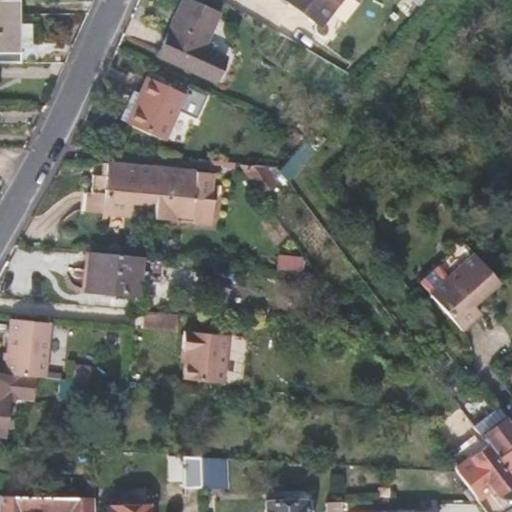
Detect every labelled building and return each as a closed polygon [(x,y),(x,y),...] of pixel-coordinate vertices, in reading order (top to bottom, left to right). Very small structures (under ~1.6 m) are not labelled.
[(0,0),(0,60),(17,61),(17,47),(31,47),(31,20),(17,20),(16,0),(0,0)] [(180,0),(155,55),(214,81),(225,57),(202,46),(217,13),(188,0),(180,0)] [(338,0),(289,0),(320,24),(338,0)] [(118,117),(164,139),(184,94),(147,76),(139,93),(131,88),(118,117)] [(236,162),(259,193),(274,182),(263,164),(236,162)] [(150,217),(170,219),(170,214),(188,214),(189,200),(211,201),(213,174),(103,165),(102,176),(89,175),(88,191),(86,192),(84,212),(128,215),(129,201),(145,202),(147,197),(151,197),(150,217)] [(210,221),(211,201),(189,200),(188,214),(188,220),(210,221)] [(135,293),(137,271),(138,256),(90,251),(87,289),(133,293),(135,293)] [(497,280),(473,251),(428,289),(459,326),(478,310),(471,301),(497,280)] [(313,272),(297,270),(294,290),(311,292),(313,272)] [(146,272),(137,271),(135,293),(144,294),(146,272)] [(133,293),(111,291),(109,303),(124,304),(133,296),(133,293)] [(137,310),(102,306),(101,323),(136,326),(137,310)] [(3,373),(36,376),(43,377),(49,322),(8,318),(3,373)] [(187,331),(143,326),(142,346),(146,346),(144,358),(143,374),(183,378),(187,331)] [(3,373),(0,373),(0,433),(3,434),(6,396),(35,398),(36,376),(3,373)] [(75,380),(59,378),(58,395),(74,396),(75,380)] [(511,424),(508,420),(484,438),(487,443),(511,475),(511,424)] [(511,479),(511,475),(487,443),(468,458),(465,454),(453,464),(454,466),(454,470),(476,498),(491,486),(496,492),(511,479)] [(200,456),(167,454),(168,479),(184,478),(184,485),(200,484),(200,456)] [(203,456),(203,484),(229,485),(229,458),(203,456)] [(92,511),(93,496),(0,494),(0,511),(92,511)] [(324,500),(324,511),(339,511),(339,500),(324,500)] [(305,511),(305,501),(266,501),(266,511),(305,511)]
